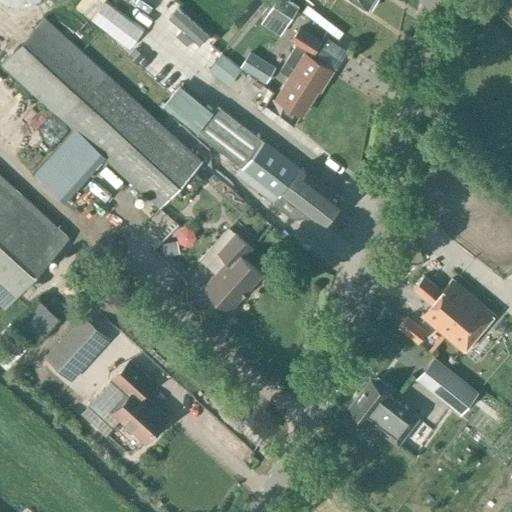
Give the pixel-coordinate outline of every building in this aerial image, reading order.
[(288,28),(300,11),(284,0),(279,0),(270,15),(288,28)] [(352,0),(367,9),(372,0),(352,0)] [(75,130),(104,157),(160,208),(202,161),(45,17),(2,64),(75,130)] [(320,42),(299,28),(292,39),(297,43),(280,70),(290,76),(276,98),(302,114),(318,89),(320,90),(332,70),(311,56),(320,42)] [(220,60),(240,77),(252,61),(232,45),(220,60)] [(308,174),(300,167),(218,105),(197,132),(242,166),(237,174),(274,202),(285,187),(330,221),(342,205),(310,181),(309,181),(305,178),(308,174)] [(104,157),(75,130),(35,173),(64,200),(104,157)] [(194,172),(187,179),(191,182),(198,182),(201,178),(194,172)] [(0,174),(0,301),(4,305),(68,236),(0,174)] [(243,256),(251,247),(235,233),(219,252),(228,260),(204,287),(230,309),(262,274),(243,256)] [(76,251),(54,265),(65,282),(87,267),(76,251)] [(445,291),(426,276),(416,289),(435,303),(425,316),(469,350),(498,313),(455,278),(445,291)] [(43,327),(62,301),(47,290),(28,317),(43,327)] [(110,338),(83,314),(44,356),(71,381),(110,338)] [(9,342),(21,355),(41,337),(28,324),(9,342)] [(478,391),(433,356),(415,379),(459,414),(478,391)] [(141,393),(153,381),(130,360),(113,378),(130,394),(114,412),(145,441),(167,417),(141,393)] [(384,385),(376,379),(373,381),(370,379),(349,406),(397,443),(418,417),(381,389),(384,385)]
